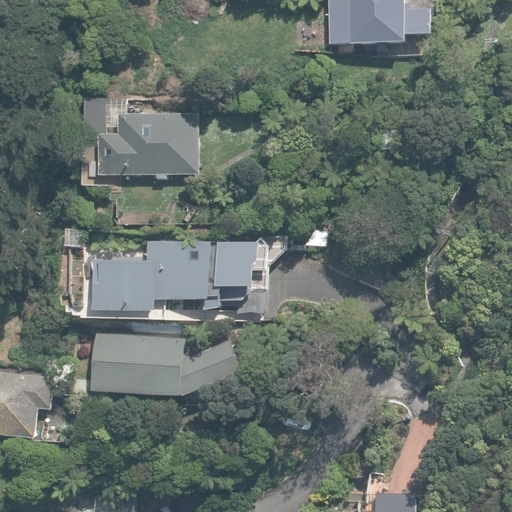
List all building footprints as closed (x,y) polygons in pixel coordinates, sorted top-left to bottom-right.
[(332,0),(334,46),(409,43),(409,36),(435,36),(434,10),(414,11),(413,3),(408,3),(408,0),(332,0)] [(271,80),(286,82),(288,66),(259,62),(257,75),(271,77),(271,80)] [(203,175),(203,115),(127,115),(127,97),(87,97),(87,139),(103,139),(103,176),(203,175)] [(288,251),(289,237),(266,238),(259,244),(149,241),(149,262),(145,262),(145,259),(115,258),(115,262),(96,262),(95,311),(158,312),(158,300),(207,301),(207,311),(224,309),(224,308),(241,308),(240,315),(256,313),(271,316),(270,272),(272,273),(272,266),(288,251)] [(95,390),(188,398),(248,374),(235,341),(197,356),(188,356),(189,339),(100,332),(95,390)] [(0,436),(39,440),(41,410),(55,411),(58,379),(0,374),(0,436)] [(417,511),(418,495),(380,493),(380,495),(379,511),(417,511)] [(79,511),(138,511),(139,496),(80,495),(79,511)]
